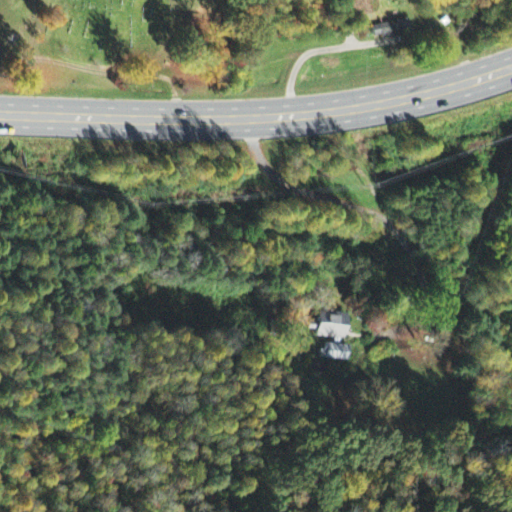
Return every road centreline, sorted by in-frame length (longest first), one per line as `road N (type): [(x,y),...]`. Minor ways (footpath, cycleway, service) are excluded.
road 1 (trunk): [(0,114),(254,119),(424,94),(511,66)]
road 2 (residential): [(254,119),(260,161),(306,190),(376,212),(405,239),(426,284),(428,328),(396,331)]
